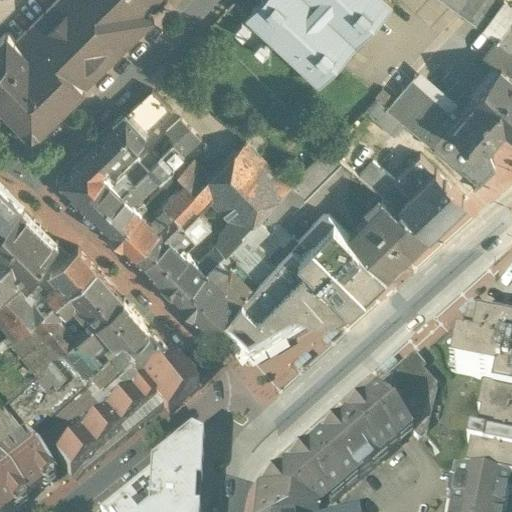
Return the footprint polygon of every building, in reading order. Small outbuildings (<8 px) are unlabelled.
[(56,0),(15,41),(6,33),(0,39),(0,107),(25,133),(40,133),(154,19),(145,11),(156,0),(56,0)] [(386,0),(260,0),(246,16),(319,83),(392,5),(386,0)] [(501,2),(498,0),(443,0),(482,28),(491,17),(501,2)] [(501,2),(491,17),(482,28),(496,38),(497,38),(509,23),(508,23),(511,17),(511,9),(502,2),(501,2)] [(251,28),(242,20),(233,29),(242,38),(251,28)] [(511,25),(509,23),(497,38),(511,49),(511,25)] [(511,49),(497,38),(496,38),(482,57),(497,70),(500,67),(511,77),(511,49)] [(272,48),(263,39),(254,49),(264,57),(272,48)] [(459,116),(450,127),(483,155),(486,152),(505,130),(511,135),(511,77),(500,67),(497,70),(459,116)] [(413,77),(386,108),(394,116),(406,125),(432,93),(413,77)] [(152,89),(126,114),(145,134),(170,110),(152,89)] [(483,155),(450,127),(459,116),(432,93),(406,125),(478,186),(493,171),(486,152),(483,155)] [(386,108),(375,100),(365,110),(384,126),(394,116),(386,108)] [(126,114),(61,175),(61,184),(77,199),(103,174),(145,134),(126,114)] [(180,119),(166,133),(175,142),(189,129),(180,119)] [(175,142),(173,144),(182,154),(183,155),(200,139),(189,129),(175,142)] [(257,153),(262,148),(249,136),(245,140),(257,153)] [(248,167),(238,178),(234,174),(209,198),(230,219),(221,231),(217,243),(202,258),(198,265),(205,272),(244,233),(243,231),(288,185),(257,153),(245,140),(233,152),(248,167)] [(133,182),(95,218),(115,236),(141,210),(145,206),(137,197),(157,178),(168,168),(182,154),(173,144),(133,182)] [(324,150),(294,181),(310,196),(341,163),(324,150)] [(208,177),(198,187),(209,198),(234,174),(238,178),(248,167),(233,152),(208,177)] [(435,170),(435,171),(419,155),(394,179),(393,180),(409,196),(401,204),(429,233),(463,200),(435,170)] [(138,159),(124,172),(133,182),(147,168),(138,159)] [(192,159),(176,175),(185,183),(163,205),(172,213),(174,212),(198,187),(208,177),(192,159)] [(394,179),(371,163),(359,178),(387,200),(397,208),(401,204),(409,196),(393,180),(394,179)] [(168,168),(157,178),(165,186),(175,176),(168,168)] [(114,185),(103,174),(77,199),(95,218),(133,182),(124,172),(116,179),(114,185)] [(288,185),(243,231),(244,233),(255,244),(302,200),(304,202),(310,196),(294,181),(288,185)] [(14,204),(0,190),(0,230),(20,209),(14,204)] [(387,200),(349,236),(387,274),(429,233),(401,204),(397,208),(387,200)] [(152,221),(141,210),(115,236),(143,264),(168,237),(158,228),(172,213),(163,205),(154,214),(152,221)] [(0,230),(0,302),(15,289),(58,245),(20,209),(0,230)] [(185,223),(184,223),(169,237),(179,247),(184,242),(186,245),(211,223),(199,209),(185,223)] [(172,213),(158,228),(168,237),(169,237),(184,223),(185,223),(174,212),(172,213)] [(275,264),(211,330),(249,366),(352,306),(347,301),(347,300),(344,297),(355,286),(364,296),(387,274),(349,236),(347,234),(328,215),(322,215),(302,236),(311,244),(300,255),(291,247),(275,264)] [(205,272),(179,299),(211,330),(275,264),(267,256),(255,244),(244,233),(205,272)] [(280,243),(267,256),(275,264),(291,247),(297,241),(292,236),(283,246),(280,243)] [(179,247),(169,237),(168,237),(143,264),(179,299),(205,272),(198,265),(179,247)] [(77,248),(49,273),(57,281),(60,281),(65,286),(60,289),(58,288),(48,296),(55,305),(96,269),(77,248)] [(124,301),(96,269),(55,305),(44,315),(14,341),(10,344),(23,359),(38,346),(38,347),(62,327),(58,323),(73,310),(74,305),(78,301),(98,323),(124,301)] [(15,289),(0,302),(0,325),(14,341),(44,315),(37,306),(33,309),(15,289)] [(48,296),(37,306),(44,315),(55,305),(48,296)] [(151,331),(124,301),(98,323),(76,343),(59,358),(69,369),(85,354),(102,340),(101,334),(105,331),(125,354),(151,331)] [(471,302),(458,313),(464,319),(476,308),(471,302)] [(511,332),(469,323),(465,347),(457,345),(451,372),(495,382),(492,398),(511,402),(511,332)] [(62,327),(38,347),(53,363),(59,358),(76,343),(62,327)] [(125,354),(122,356),(136,371),(136,377),(131,377),(122,385),(122,386),(130,396),(174,358),(151,331),(125,354)] [(334,331),(321,342),(326,348),(339,337),(334,331)] [(38,347),(38,346),(23,359),(21,360),(36,377),(53,363),(38,347)] [(102,374),(85,354),(69,369),(86,387),(97,378),(102,374)] [(305,356),(293,367),(298,373),(311,362),(305,356)] [(101,421),(58,458),(75,481),(164,410),(169,416),(200,390),(174,358),(130,396),(101,421)] [(391,359),(379,371),(384,377),(397,365),(391,359)] [(435,389),(413,363),(377,393),(413,436),(418,441),(426,433),(435,389)] [(112,396),(97,378),(86,387),(101,405),(103,406),(113,397),(112,396)] [(113,397),(103,406),(101,405),(93,411),(101,421),(130,396),(122,386),(112,396),(113,397)] [(378,395),(259,495),(256,511),(309,511),(309,510),(311,509),(324,497),(332,506),(413,436),(378,395)] [(484,396),(478,420),(482,421),(477,445),(470,443),(468,452),(471,453),(466,476),(511,485),(510,486),(511,486),(511,402),(492,398),(484,396)] [(56,477),(27,439),(0,460),(0,461),(29,499),(56,477)] [(192,439),(118,498),(129,511),(200,511),(200,505),(204,445),(192,439)] [(0,511),(10,511),(29,499),(0,461),(0,511)] [(466,476),(459,475),(452,511),(505,511),(510,486),(511,485),(466,476)] [(129,511),(118,498),(100,511),(129,511)]
